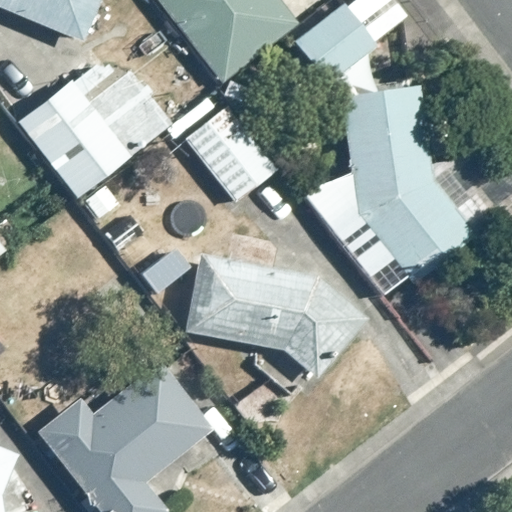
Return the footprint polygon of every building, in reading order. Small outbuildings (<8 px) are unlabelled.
[(100,0),(0,0),(0,6),(83,42),(100,0)] [(294,22),(276,0),(152,0),(218,82),(294,22)] [(377,45),(344,2),(293,41),(326,84),(377,45)] [(168,125),(106,48),(13,122),(75,199),(168,125)] [(432,179),(420,88),(344,98),(359,214),(415,282),(476,233),(432,179)] [(273,171),(222,105),(179,137),(230,204),(273,171)] [(170,235),(155,247),(124,210),(97,231),(150,300),(195,265),(170,235)] [(319,276),(201,254),(186,332),(284,350),(318,379),(369,318),(319,276)] [(80,397),(37,431),(101,511),(164,511),(168,510),(148,486),(218,431),(162,361),(94,415),(80,397)] [(0,445),(0,511),(3,511),(2,495),(19,453),(0,445)]
